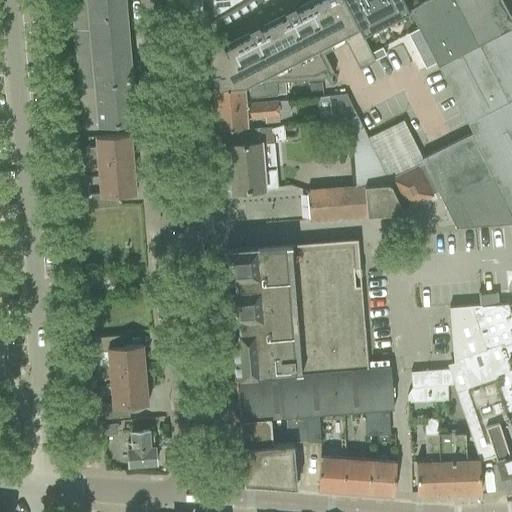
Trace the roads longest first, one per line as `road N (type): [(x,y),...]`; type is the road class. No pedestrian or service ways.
road 1 (tertiary): [(188,495),(152,47)]
road 2 (unclassified): [(394,511),(188,495)]
road 3 (residential): [(152,47),(201,38),(272,0)]
